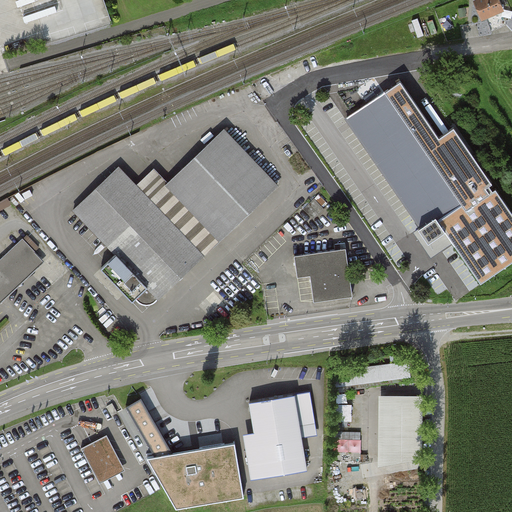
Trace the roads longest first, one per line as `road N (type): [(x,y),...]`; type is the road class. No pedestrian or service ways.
road 1 (residential): [(416,321),(282,116),(281,95),(320,78),(511,43)]
road 2 (primary): [(0,408),(157,358),(416,321)]
road 3 (track): [(436,511),(439,398),(416,321)]
